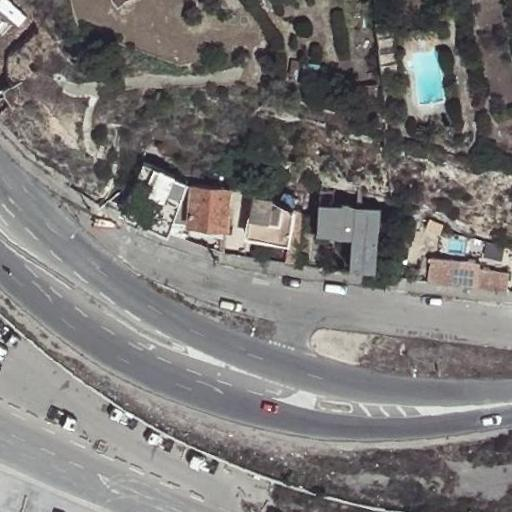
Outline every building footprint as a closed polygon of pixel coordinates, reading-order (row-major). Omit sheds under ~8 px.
[(375,24),(379,73),(395,72),(390,23),(375,24)] [(122,213),(168,234),(172,224),(182,200),(168,194),(176,177),(147,164),(122,213)] [(182,200),(172,224),(191,225),(195,185),(192,185),(184,194),(182,200)] [(229,228),(232,192),(232,189),(195,185),(191,225),(229,228)] [(296,212),(272,200),(256,197),(249,238),(288,245),(284,265),(300,267),(303,230),(292,230),(296,212)] [(385,208),(318,204),(316,231),(350,233),(348,263),(381,265),(385,208)] [(427,281),(453,282),(453,259),(427,259),(427,281)] [(511,281),(511,278),(485,275),(482,291),(511,295),(511,281)]
